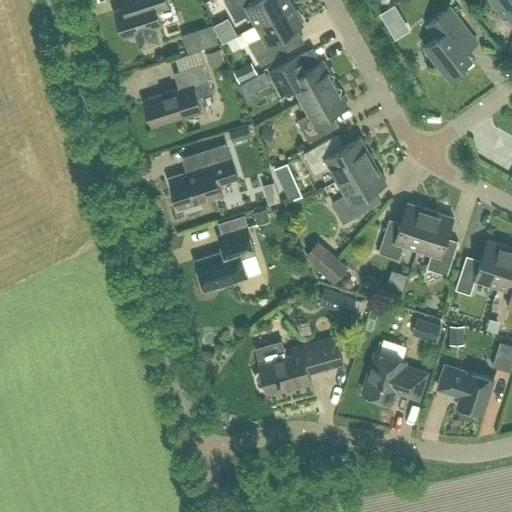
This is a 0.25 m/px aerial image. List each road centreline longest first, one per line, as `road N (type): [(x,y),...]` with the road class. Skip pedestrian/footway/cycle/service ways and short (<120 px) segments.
road 1 (unclassified): [(206,457),(55,0)]
road 2 (residential): [(206,457),(276,435),(473,459),(511,449)]
road 3 (residential): [(417,154),(329,0)]
